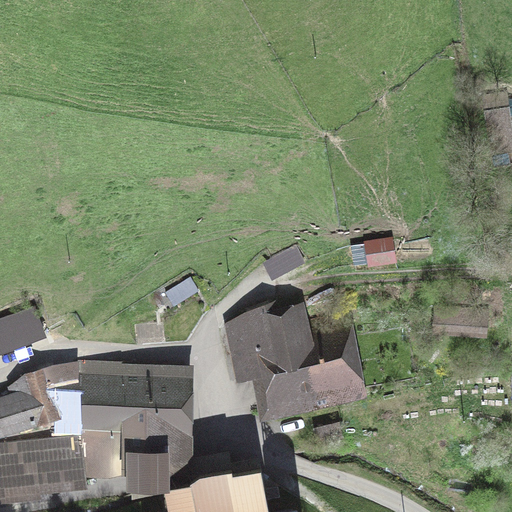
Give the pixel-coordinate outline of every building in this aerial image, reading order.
[(505,110),(485,113),(492,153),(511,150),(505,110)] [(402,223),(351,227),(353,252),(404,247),(402,223)] [(298,242),(265,258),(273,275),(306,259),(298,242)] [(173,299),(198,290),(193,278),(169,287),(173,299)] [(181,325),(209,311),(200,291),(171,304),(181,325)] [(239,379),(255,377),(262,417),(366,399),(351,319),(303,326),(302,320),(276,324),(273,304),(226,324),(239,379)] [(485,309),(443,306),(442,323),(483,326),(485,309)] [(0,344),(43,328),(34,307),(0,319),(0,344)] [(0,393),(0,413),(63,410),(65,436),(130,433),(132,462),(150,461),(154,461),(183,459),(179,379),(96,384),(95,370),(55,372),(56,390),(0,393)] [(0,453),(66,449),(63,410),(0,414),(0,453)] [(341,435),(338,422),(316,427),(319,441),(341,435)] [(183,459),(154,461),(157,511),(231,511),(265,508),(258,448),(183,459)]
